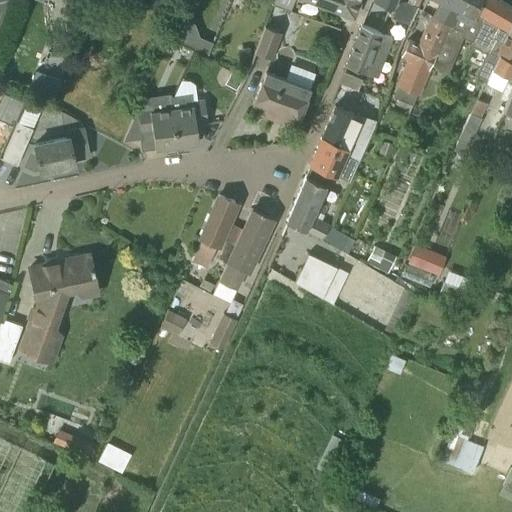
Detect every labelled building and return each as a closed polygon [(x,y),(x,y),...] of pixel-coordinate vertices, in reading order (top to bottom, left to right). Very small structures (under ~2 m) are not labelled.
[(308,0),(352,16),(359,0),(308,0)] [(417,7),(415,6),(417,0),(404,0),(404,1),(399,3),(393,18),(410,25),(417,7)] [(429,14),(450,25),(462,0),(438,0),(431,14),(429,13),(429,14)] [(462,0),(450,25),(432,66),(444,72),(461,36),(471,41),(483,15),(481,14),(487,0),(462,0)] [(473,77),(476,78),(485,82),(492,68),(491,68),(498,55),(496,54),(502,42),(507,31),(511,20),(511,6),(500,0),(487,0),(481,14),(483,15),(471,41),(470,44),(484,53),(473,77)] [(407,58),(405,61),(395,85),(418,95),(430,68),(428,67),(429,65),(432,66),(450,25),(429,14),(415,44),(407,41),(400,55),(407,58)] [(187,33),(184,24),(173,20),(167,37),(183,45),(187,33)] [(511,20),(507,31),(502,42),(496,54),(498,55),(491,68),(492,68),(508,77),(511,69),(511,20)] [(361,25),(345,65),(371,75),(381,50),(385,51),(391,36),(379,31),(361,25)] [(270,58),(280,31),(264,26),(255,52),(270,58)] [(250,64),(249,48),(238,49),(239,65),(250,64)] [(54,100),(61,81),(36,71),(28,91),(54,100)] [(283,116),(281,121),(296,126),(310,88),(265,71),(252,105),(283,116)] [(359,77),(343,71),(339,83),(355,89),(359,77)] [(238,88),(243,79),(232,73),(227,82),(238,88)] [(502,115),(503,111),(511,87),(511,86),(507,85),(496,112),(502,115)] [(511,87),(503,111),(511,114),(511,87)] [(122,141),(139,138),(142,138),(141,132),(152,131),(155,148),(176,145),(169,100),(171,96),(170,96),(169,92),(141,96),(122,141)] [(196,125),(208,123),(204,99),(191,101),(190,93),(171,96),(169,100),(176,145),(198,142),(196,125)] [(25,100),(11,94),(0,117),(0,119),(13,125),(25,100)] [(486,103),(482,101),(476,97),(475,99),(471,107),(453,149),(464,153),(486,103)] [(352,113),(335,105),(321,137),(346,148),(344,153),(345,153),(359,160),(366,143),(375,123),(352,113)] [(17,165),(33,128),(18,122),(2,158),(17,165)] [(89,156),(83,126),(65,129),(66,138),(34,145),(40,173),(75,165),(74,159),(89,156)] [(321,137),(309,164),(331,175),(335,176),(345,153),(344,153),(346,148),(321,137)] [(381,153),(391,156),(394,146),(384,142),(381,153)] [(305,230),(313,234),(319,222),(311,218),(322,196),(331,175),(309,164),(286,221),(305,230)] [(201,240),(192,261),(208,267),(235,200),(219,194),(199,239),(201,240)] [(253,208),(228,264),(220,281),(238,289),(246,272),(271,217),(253,208)] [(328,226),(319,222),(313,234),(322,238),(328,226)] [(226,262),(242,228),(233,224),(217,258),(226,262)] [(438,274),(445,256),(415,244),(408,263),(438,274)] [(395,255),(374,245),(366,263),(387,273),(395,255)] [(294,281),(332,303),(347,272),(307,253),(294,281)] [(20,349),(35,354),(39,341),(44,342),(50,325),(55,310),(52,293),(95,283),(89,254),(29,267),(37,303),(35,307),(33,308),(29,318),(31,320),(20,349)] [(0,312),(12,284),(0,278),(0,312)] [(467,288),(448,281),(445,280),(439,296),(461,304),(467,288)] [(507,295),(494,290),(490,299),(503,304),(507,295)] [(386,330),(397,335),(416,296),(405,291),(386,330)] [(179,337),(186,322),(168,314),(161,328),(179,337)] [(223,314),(209,343),(221,349),(235,320),(223,314)] [(0,359),(8,362),(22,325),(0,316),(0,359)] [(87,456),(92,445),(66,434),(62,445),(87,456)] [(333,474),(348,444),(334,437),(319,467),(333,474)] [(474,474),(484,452),(454,440),(445,462),(474,474)] [(122,472),(131,454),(109,444),(100,462),(122,472)]
